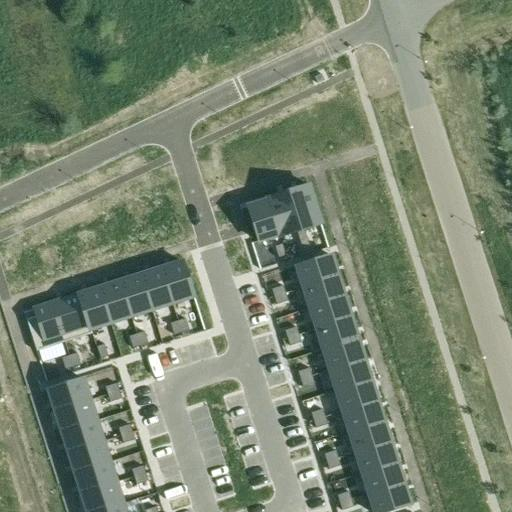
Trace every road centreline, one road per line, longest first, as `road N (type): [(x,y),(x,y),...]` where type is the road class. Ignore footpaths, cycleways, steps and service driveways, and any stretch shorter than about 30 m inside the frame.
road 1 (unclassified): [(394,21),(511,393)]
road 2 (residential): [(169,126),(247,362)]
road 3 (residential): [(169,126),(394,21)]
road 4 (residential): [(0,208),(169,126)]
road 5 (residential): [(247,362),(294,509),(286,511)]
road 6 (residential): [(206,511),(166,385)]
